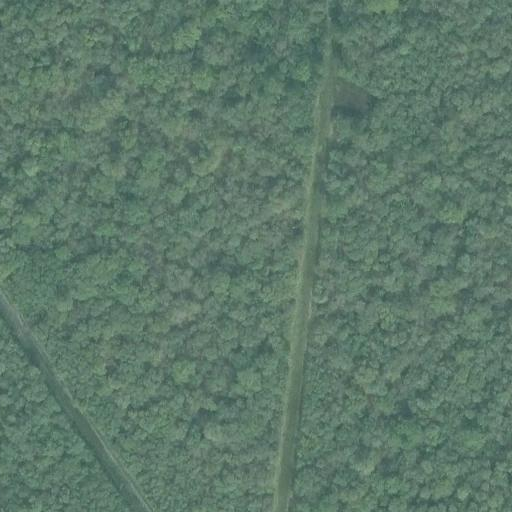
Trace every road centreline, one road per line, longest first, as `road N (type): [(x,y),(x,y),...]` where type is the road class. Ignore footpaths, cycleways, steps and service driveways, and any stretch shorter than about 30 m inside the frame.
road 1 (track): [(283,511),(336,0)]
road 2 (track): [(142,511),(0,297)]
